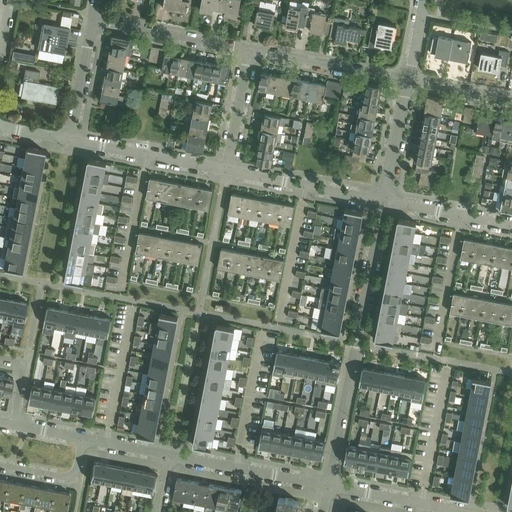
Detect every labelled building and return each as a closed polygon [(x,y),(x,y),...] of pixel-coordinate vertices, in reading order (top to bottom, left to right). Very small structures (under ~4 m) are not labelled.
[(190,0),(164,0),(163,8),(188,13),(190,0)] [(214,9),(220,10),(221,0),(202,0),(200,11),(213,13),(214,9)] [(221,0),(220,10),(226,11),(225,15),(238,18),(241,0),(221,0)] [(255,25),(257,26),(272,29),(276,12),(258,9),(259,5),(253,4),(249,21),(255,22),(255,25)] [(299,25),(305,26),(309,7),(302,6),(302,10),(289,7),(286,27),(298,29),(299,25)] [(315,9),(309,7),(305,26),(311,27),(310,32),(323,34),(327,14),(314,12),(315,9)] [(366,30),(362,29),(349,26),(350,20),(334,17),(330,37),(336,38),(335,41),(347,43),(348,37),(354,38),(354,40),(360,41),(361,35),(365,35),(366,30)] [(375,48),(376,45),(376,43),(392,46),(396,27),(397,27),(386,24),(387,23),(374,21),(369,47),(375,48)] [(65,55),(66,46),(70,28),(44,23),(38,49),(65,55)] [(72,29),(71,40),(78,40),(79,29),(72,29)] [(481,32),(479,40),(486,42),(488,34),(481,32)] [(112,44),(129,47),(133,48),(134,40),(131,39),(113,36),(112,44)] [(439,37),(438,46),(436,55),(435,55),(435,56),(449,59),(450,58),(453,40),(453,39),(439,36),(439,37)] [(462,42),(453,40),(450,58),(467,61),(467,62),(468,62),(472,43),(471,43),(471,44),(467,43),(467,40),(463,39),(462,42)] [(112,44),(110,52),(128,55),(129,47),(112,44)] [(170,73),(173,55),(166,54),(167,50),(163,49),(162,56),(160,63),(159,68),(163,69),(162,71),(170,73)] [(13,50),(12,58),(34,63),(36,55),(13,50)] [(499,72),(501,66),(501,62),(507,63),(506,67),(507,67),(509,52),(500,50),(499,56),(482,53),(479,68),(499,72)] [(110,52),(109,59),(126,63),(128,55),(110,52)] [(181,57),(173,55),(170,73),(177,74),(181,57)] [(189,58),(181,57),(177,74),(186,76),(189,58)] [(197,60),(189,58),(186,76),(193,77),(197,60)] [(109,59),(107,68),(124,71),(126,63),(109,59)] [(205,61),(197,60),(193,77),(202,79),(205,61)] [(214,63),(205,61),(202,79),(210,80),(214,63)] [(222,65),(214,63),(210,80),(218,82),(222,65)] [(227,84),(231,66),(222,65),(218,82),(219,82),(218,85),(226,87),(227,84)] [(107,68),(106,75),(123,79),(124,71),(107,68)] [(37,83),(39,73),(40,73),(40,72),(25,70),(23,81),(37,83)] [(259,90),(266,91),(270,74),(262,72),(259,90)] [(278,75),(270,74),(266,91),(275,93),(278,75)] [(106,75),(104,83),(121,87),(126,88),(128,80),(123,79),(106,75)] [(286,77),(278,75),(275,93),(283,94),(286,77)] [(295,79),(286,77),(283,94),(291,96),(295,79)] [(302,80),(295,79),(291,96),(299,97),(302,80)] [(310,82),(302,80),(299,97),(307,99),(310,82)] [(23,81),(26,82),(23,96),(20,95),(20,96),(57,103),(57,102),(56,102),(58,88),(59,88),(59,87),(37,83),(23,81)] [(318,83),(310,82),(307,99),(315,101),(318,83)] [(104,83),(102,92),(120,95),(121,87),(104,83)] [(327,85),(318,83),(315,101),(324,102),(325,95),(326,88),(327,85)] [(365,84),(363,93),(381,96),(382,87),(365,84)] [(118,104),(120,95),(102,92),(101,101),(118,104)] [(381,96),(363,93),(362,101),(379,104),(381,96)] [(427,96),(426,104),(443,107),(445,100),(427,96)] [(196,100),(194,109),(212,112),(213,104),(196,100)] [(379,104),(362,101),(360,109),(378,112),(379,104)] [(443,107),(426,104),(424,112),(442,115),(443,107)] [(212,112),(194,109),(193,116),(210,120),(212,112)] [(378,112),(360,109),(359,116),(376,120),(378,112)] [(442,115),(424,112),(423,120),(440,123),(442,115)] [(264,114),(263,122),(280,126),(282,117),(264,114)] [(488,116),(480,115),(479,118),(478,125),(476,132),(485,133),(488,116)] [(210,120),(193,116),(191,124),(209,127),(210,120)] [(376,120),(359,116),(357,125),(374,128),(376,120)] [(496,118),(488,116),(485,133),(493,135),(496,118)] [(496,118),(493,135),(492,139),(500,141),(504,119),(496,118)] [(511,120),(504,119),(500,141),(508,143),(508,141),(511,120)] [(440,123),(423,120),(421,127),(439,131),(440,123)] [(280,126),(263,122),(261,130),(278,134),(280,126)] [(209,127),(191,124),(190,132),(207,135),(209,127)] [(374,128),(357,125),(356,132),(373,136),(374,128)] [(439,131),(421,127),(420,136),(437,139),(439,131)] [(278,134),(261,130),(259,138),(277,142),(278,134)] [(207,135),(190,132),(188,140),(205,144),(207,135)] [(371,144),(373,136),(356,132),(354,141),(371,144)] [(437,139),(420,136),(418,143),(436,147),(437,139)] [(277,142),(259,138),(258,146),(275,150),(277,142)] [(205,144),(188,140),(188,141),(184,140),(182,149),(204,153),(205,144)] [(371,144),(354,141),(349,140),(348,148),(354,149),(353,156),(360,158),(366,159),(367,152),(370,153),(371,144)] [(436,147),(418,143),(417,151),(434,155),(436,147)] [(275,150),(258,146),(256,154),(274,158),(275,150)] [(27,149),(25,158),(42,161),(43,158),(44,152),(44,151),(27,147),(26,149),(27,149)] [(434,155),(417,151),(415,161),(418,162),(416,169),(422,170),(429,171),(430,164),(432,165),(434,155)] [(274,158),(256,154),(255,163),(272,166),(274,158)] [(42,165),(42,161),(25,158),(23,168),(40,171),(41,165),(42,165)] [(88,166),(87,170),(105,173),(106,164),(107,164),(107,163),(89,159),(89,161),(88,166)] [(39,178),(40,171),(23,168),(21,178),(39,181),(39,178)] [(511,170),(508,170),(504,169),(503,177),(507,178),(511,178),(511,170)] [(103,183),(105,173),(87,170),(86,173),(86,174),(85,180),(103,183)] [(38,185),(39,181),(21,178),(19,188),(36,191),(38,185)] [(147,198),(158,200),(162,180),(151,178),(147,198)] [(101,193),(103,183),(85,180),(84,186),(83,190),(101,193)] [(168,202),(172,182),(162,180),(158,200),(168,202)] [(178,204),(182,184),(172,182),(168,202),(178,204)] [(192,186),(182,184),(178,204),(189,206),(192,186)] [(202,188),(192,186),(189,206),(199,208),(202,188)] [(35,198),(36,191),(19,188),(14,187),(12,197),(17,198),(35,202),(35,198)] [(213,190),(202,188),(199,208),(209,210),(213,190)] [(99,203),(101,193),(83,190),(82,194),(81,200),(99,203)] [(511,194),(504,193),(501,193),(499,201),(502,201),(511,203),(511,194)] [(229,213),(239,216),(243,196),(232,194),(229,213)] [(253,198),(243,196),(239,216),(250,218),(253,198)] [(34,205),(35,202),(17,198),(15,208),(33,212),(34,205)] [(263,200),(253,198),(250,218),(260,219),(263,200)] [(104,204),(99,203),(81,200),(80,206),(79,210),(97,213),(102,214),(104,204)] [(274,202),(263,200),(260,219),(270,221),(274,202)] [(511,203),(502,201),(501,210),(511,212),(511,203)] [(284,204),(274,202),(270,221),(280,223),(284,204)] [(294,206),(284,204),(280,223),(291,225),(294,206)] [(31,218),(33,212),(15,208),(13,218),(31,222),(31,218)] [(95,223),(97,213),(79,210),(78,214),(79,214),(77,220),(95,223)] [(337,214),(335,225),(352,228),(354,218),(337,214)] [(30,225),(31,222),(13,218),(8,217),(6,227),(11,228),(29,232),(30,225)] [(101,225),(95,223),(77,220),(76,226),(75,230),(93,233),(99,235),(101,225)] [(335,225),(333,235),(350,238),(352,228),(335,225)] [(405,227),(403,238),(421,241),(423,231),(405,227)] [(27,238),(29,232),(11,228),(9,238),(27,242),(28,238),(27,238)] [(91,244),(93,233),(75,230),(74,234),(75,234),(73,240),(91,244)] [(140,233),(140,235),(136,252),(147,254),(151,235),(140,233)] [(161,237),(151,235),(147,254),(157,256),(161,237)] [(333,235),(331,245),(348,248),(350,238),(333,235)] [(171,239),(161,237),(157,256),(168,258),(171,239)] [(26,245),(27,242),(9,238),(7,248),(25,252),(26,245)] [(403,238),(401,248),(419,251),(421,241),(403,238)] [(182,241),(171,239),(168,258),(178,260),(182,241)] [(461,258),(472,260),(476,241),(465,239),(461,258)] [(96,244),(91,244),(73,240),(72,246),(71,250),(89,254),(94,255),(96,244)] [(192,243),(182,241),(178,260),(188,262),(192,243)] [(486,243),(476,241),(472,260),(482,262),(486,243)] [(202,245),(192,243),(188,262),(198,264),(202,245)] [(496,245),(486,243),(482,262),(492,264),(496,245)] [(331,245),(329,255),(346,258),(348,248),(331,245)] [(506,247),(496,245),(492,264),(503,266),(506,247)] [(23,258),(25,252),(7,248),(2,247),(0,257),(5,258),(23,262),(24,258),(23,258)] [(511,247),(506,247),(503,266),(511,268),(511,247)] [(218,268),(228,270),(232,250),(222,248),(218,268)] [(401,248),(399,258),(417,261),(419,251),(401,248)] [(87,263),(89,254),(71,250),(70,254),(71,254),(69,260),(87,263)] [(243,252),(232,250),(228,270),(239,272),(243,252)] [(253,254),(243,252),(239,272),(249,274),(253,254)] [(263,256),(253,254),(249,274),(259,276),(263,256)] [(329,255),(327,265),(344,268),(346,258),(329,255)] [(273,258),(263,256),(259,276),(269,278),(273,258)] [(22,265),(23,262),(5,258),(4,267),(3,267),(3,269),(4,269),(21,272),(21,271),(22,265)] [(284,260),(273,258),(269,278),(280,280),(284,260)] [(399,258),(397,268),(415,271),(417,261),(399,258)] [(85,273),(87,263),(69,260),(68,266),(67,270),(85,273)] [(327,265),(325,275),(342,278),(344,268),(327,265)] [(397,268),(395,278),(413,281),(415,271),(397,268)] [(83,283),(85,273),(67,270),(67,274),(66,279),(65,281),(66,281),(83,284),(83,283)] [(325,275),(323,285),(340,288),(342,278),(325,275)] [(395,278),(393,288),(411,291),(413,281),(395,278)] [(323,285),(321,295),(339,298),(340,288),(323,285)] [(393,288),(391,298),(409,301),(411,291),(393,288)] [(454,293),(454,295),(451,313),(462,315),(465,295),(454,293)] [(321,295),(319,305),(337,308),(339,298),(321,295)] [(475,297),(465,295),(462,315),(471,317),(475,297)] [(485,299),(475,297),(471,317),(482,319),(485,299)] [(391,298),(390,308),(407,311),(409,301),(391,298)] [(13,318),(17,301),(16,301),(14,300),(13,300),(6,299),(3,316),(13,318)] [(496,301),(485,299),(482,319),(492,321),(496,301)] [(18,301),(17,301),(13,318),(23,320),(25,321),(28,303),(27,303),(20,302),(20,301),(18,301)] [(506,303),(496,301),(492,321),(502,323),(506,303)] [(511,304),(506,303),(502,323),(511,324),(511,304)] [(319,305),(317,315),(335,318),(337,308),(319,305)] [(55,327),(59,309),(58,309),(55,308),(55,309),(49,307),(48,307),(44,325),(46,325),(55,327)] [(390,308),(388,318),(405,321),(407,311),(390,308)] [(66,329),(69,311),(62,310),(59,309),(55,327),(66,329)] [(76,331),(80,313),(79,313),(76,313),(69,311),(66,329),(76,331)] [(87,333),(90,316),(83,314),(81,313),(80,313),(76,331),(87,333)] [(159,314),(157,324),(174,328),(176,317),(159,314)] [(317,315),(315,325),(333,328),(335,318),(317,315)] [(98,335),(101,317),(100,317),(98,317),(97,317),(90,316),(87,333),(98,335)] [(102,318),(101,317),(98,335),(107,337),(109,337),(112,319),(111,319),(105,318),(104,318),(102,318)] [(388,318),(386,328),(403,331),(405,321),(388,318)] [(174,328),(157,324),(155,334),(173,338),(174,328)] [(236,329),(219,325),(217,336),(234,339),(236,329)] [(315,325),(313,335),(331,339),(333,328),(315,325)] [(386,328),(384,338),(401,341),(403,331),(386,328)] [(173,338),(155,334),(153,344),(171,348),(173,338)] [(215,346),(232,349),(234,339),(217,336),(215,346)] [(384,338),(382,348),(399,352),(401,341),(384,338)] [(171,348),(153,344),(151,354),(169,358),(171,348)] [(213,356),(230,359),(232,349),(215,346),(213,356)] [(169,358),(151,354),(150,364),(167,368),(169,358)] [(211,366),(228,369),(230,359),(213,356),(211,366)] [(272,356),(268,373),(279,375),(283,358),(272,356)] [(279,375),(290,377),(293,360),(283,358),(279,375)] [(290,377),(301,379),(304,362),(293,360),(290,377)] [(301,379),(311,381),(315,364),(304,362),(301,379)] [(167,368),(150,364),(148,374),(165,378),(167,368)] [(311,381),(322,384),(325,366),(315,364),(311,381)] [(209,376),(226,379),(228,369),(211,366),(209,376)] [(325,366),(322,384),(333,386),(336,368),(325,366)] [(165,378),(148,374),(146,384),(163,388),(165,378)] [(366,374),(363,391),(374,394),(377,376),(366,374)] [(207,386),(224,389),(226,379),(209,376),(207,386)] [(374,394),(384,396),(388,378),(377,376),(374,394)] [(13,379),(5,377),(2,395),(10,397),(13,379)] [(384,396),(395,398),(398,380),(388,378),(384,396)] [(473,378),(471,389),(489,392),(491,381),(473,378)] [(395,398),(405,400),(409,382),(398,380),(395,398)] [(405,400),(416,402),(419,384),(409,382),(405,400)] [(163,388),(146,384),(144,394),(161,398),(163,388)] [(419,384),(416,402),(427,404),(430,386),(419,384)] [(40,405),(44,387),(34,385),(33,385),(29,403),(30,403),(37,404),(39,405),(40,405)] [(205,396),(222,399),(224,389),(207,386),(205,396)] [(54,389),(44,387),(40,405),(41,405),(43,405),(44,405),(51,407),(54,389)] [(61,409),(65,391),(60,390),(54,389),(51,407),(58,408),(61,409)] [(471,389),(469,400),(487,403),(489,392),(471,389)] [(72,411),(75,393),(65,391),(61,409),(62,409),(65,409),(65,410),(65,409),(72,411)] [(83,413),(86,396),(75,393),(72,411),(79,412),(82,413),(83,413)] [(161,398),(144,394),(142,405),(160,408),(161,398)] [(94,415),(97,398),(97,397),(96,397),(86,396),(83,413),(86,414),(86,413),(93,415),(94,415)] [(203,406),(220,409),(222,399),(205,396),(203,406)] [(469,400),(467,410),(485,414),(487,403),(469,400)] [(160,408),(142,405),(140,415),(158,418),(160,408)] [(201,416),(218,419),(220,409),(203,406),(201,416)] [(467,410),(465,421),(483,424),(485,414),(467,410)] [(158,418),(140,415),(138,425),(156,428),(158,418)] [(199,426),(216,429),(218,419),(201,416),(199,426)] [(465,421),(463,432),(481,435),(483,424),(465,421)] [(138,425),(136,435),(154,438),(156,428),(138,425)] [(199,426),(197,436),(214,439),(216,429),(199,426)] [(257,431),(254,448),(265,450),(268,433),(257,431)] [(463,432),(461,442),(479,446),(481,435),(463,432)] [(265,450),(275,452),(279,435),(268,433),(265,450)] [(275,452),(286,454),(289,437),(279,435),(275,452)] [(197,436),(195,446),(212,450),(214,439),(197,436)] [(286,454),(297,456),(300,439),(289,437),(286,454)] [(297,456),(307,458),(311,441),(300,439),(297,456)] [(311,441),(307,458),(318,461),(322,443),(311,441)] [(461,442),(459,453),(477,456),(479,446),(461,442)] [(351,449),(348,466),(359,468),(363,451),(351,449)] [(359,468),(370,470),(373,453),(363,451),(359,468)] [(370,470),(380,473),(384,455),(373,453),(370,470)] [(459,453),(457,464),(475,467),(477,456),(459,453)] [(380,473),(391,475),(394,457),(384,455),(380,473)] [(391,475),(402,477),(405,459),(394,457),(391,475)] [(405,459),(402,477),(413,479),(416,461),(405,459)] [(93,462),(90,480),(101,482),(104,464),(93,462)] [(101,482),(111,484),(115,466),(104,464),(101,482)] [(457,464),(455,474),(473,477),(475,467),(457,464)] [(111,484),(122,486),(125,469),(115,466),(111,484)] [(122,486),(133,488),(136,471),(125,469),(122,486)] [(133,488),(143,490),(147,473),(136,471),(133,488)] [(147,473),(143,490),(154,492),(158,475),(147,473)] [(455,474),(453,485),(471,488),(473,477),(455,474)] [(188,481),(177,479),(173,499),(184,501),(188,481)] [(0,480),(0,498),(5,499),(8,482),(0,480)] [(199,483),(188,481),(184,501),(195,503),(199,483)] [(8,482),(5,499),(3,506),(10,507),(11,500),(20,502),(23,485),(8,482)] [(209,485),(199,483),(195,503),(205,505),(209,485)] [(39,487),(24,485),(23,485),(20,502),(19,509),(25,510),(26,503),(35,505),(39,487)] [(220,487),(209,485),(205,505),(216,507),(220,487)] [(453,485),(451,496),(469,499),(471,488),(453,485)] [(54,490),(39,487),(35,505),(34,511),(40,511),(41,506),(50,508),(54,490)] [(231,489),(220,487),(216,507),(227,509),(231,489)] [(242,491),(231,489),(227,509),(238,511),(242,491)] [(70,493),(54,490),(50,508),(49,511),(55,511),(56,509),(66,511),(70,493)] [(279,498),(276,511),(297,511),(299,502),(279,498)]
